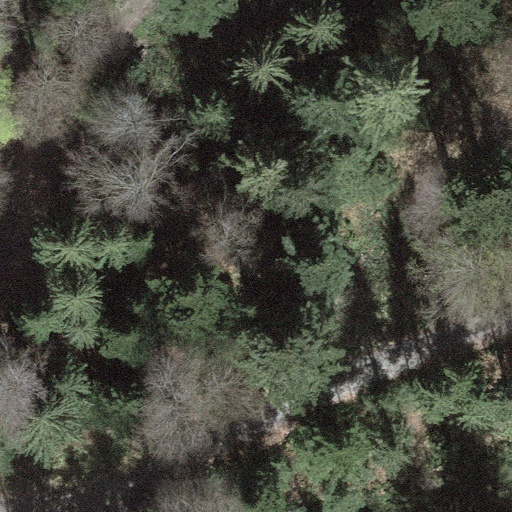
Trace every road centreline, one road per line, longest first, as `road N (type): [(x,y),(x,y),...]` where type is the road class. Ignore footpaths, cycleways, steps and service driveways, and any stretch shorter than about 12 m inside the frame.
road 1 (track): [(0,503),(58,504),(362,372),(511,328)]
road 2 (track): [(155,0),(0,188)]
